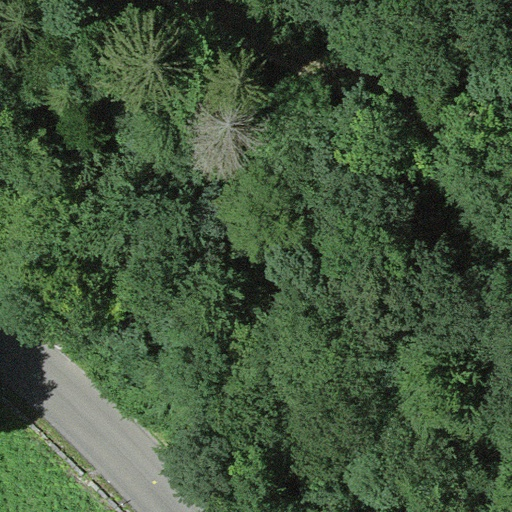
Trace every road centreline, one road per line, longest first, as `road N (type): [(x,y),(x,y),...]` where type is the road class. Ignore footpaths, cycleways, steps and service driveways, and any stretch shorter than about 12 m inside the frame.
road 1 (track): [(511,129),(379,96),(198,0)]
road 2 (tertiary): [(180,511),(92,414),(0,349)]
